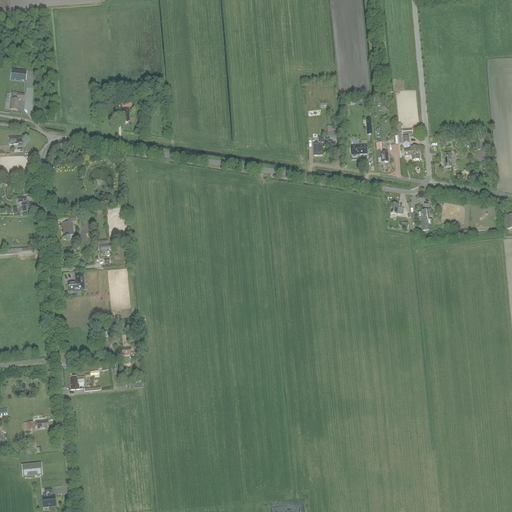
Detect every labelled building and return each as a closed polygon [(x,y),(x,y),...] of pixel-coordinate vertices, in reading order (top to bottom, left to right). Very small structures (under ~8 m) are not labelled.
[(12,70),(10,79),(26,81),(27,71),(12,70)] [(17,93),(17,99),(11,99),(10,110),(18,111),(19,100),(24,100),(25,94),(17,93)] [(129,122),(129,109),(121,110),(122,122),(123,122),(123,123),(128,123),(128,122),(129,122)] [(379,140),(376,140),(376,151),(377,150),(378,163),(381,163),(388,162),(387,152),(382,153),(381,143),(379,143),(379,140)] [(313,156),(323,156),(322,145),(313,145),(313,156)] [(366,146),(351,147),(351,155),(352,155),(352,156),(352,157),(354,158),(355,158),(356,157),(356,156),(357,156),(357,155),(359,155),(363,154),(363,155),(367,155),(366,146)] [(412,161),(420,160),(418,147),(411,148),(411,150),(404,151),(405,157),(412,156),(412,161)] [(451,157),(452,157),(451,153),(443,153),(443,157),(444,157),(445,169),(452,168),(451,157)] [(28,211),(34,211),(33,203),(23,204),(24,212),(28,212),(28,211)] [(399,205),(391,204),(390,214),(397,215),(403,216),(404,210),(400,209),(400,210),(398,209),(399,205)] [(432,219),(428,220),(428,219),(429,219),(427,210),(422,211),(422,213),(418,213),(419,217),(420,219),(422,232),(430,230),(429,226),(433,226),(432,219)] [(64,237),(74,236),(73,223),(63,224),(64,237)] [(99,245),(100,252),(109,251),(109,250),(111,250),(110,245),(109,245),(108,244),(107,240),(99,241),(99,245)] [(69,284),(70,292),(85,291),(84,276),(77,276),(77,283),(69,284)] [(134,355),(134,353),(132,353),(132,349),(122,349),(122,350),(119,351),(119,356),(123,356),(124,357),(132,356),(132,355),(134,355)] [(91,375),(98,379),(101,372),(98,370),(97,374),(93,372),(91,375)] [(77,377),(70,377),(71,391),(80,390),(79,384),(84,384),(84,380),(79,380),(79,378),(77,378),(77,377)] [(48,428),(50,428),(49,423),(47,423),(47,421),(36,422),(36,430),(48,429),(48,428)] [(24,431),(34,430),(34,422),(24,423),(24,431)] [(43,476),(41,463),(21,465),(23,478),(43,476)] [(43,508),(56,506),(55,497),(51,497),(50,494),(52,494),(52,489),(46,490),(45,490),(45,494),(43,494),(43,498),(42,498),(43,508)]
